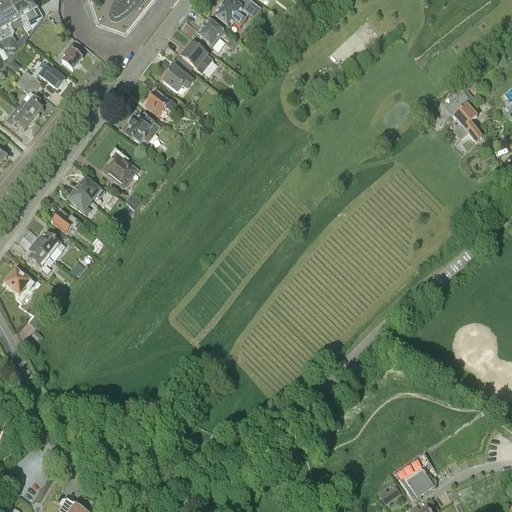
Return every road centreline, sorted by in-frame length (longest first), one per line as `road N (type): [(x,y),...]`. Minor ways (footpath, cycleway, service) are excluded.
road 1 (unclassified): [(511,218),(388,322),(257,450),(220,476),(170,494),(123,493),(73,469),(0,327)]
road 2 (unclassified): [(0,243),(108,102)]
road 3 (unclassified): [(0,192),(71,105),(91,95),(108,102)]
road 4 (residential): [(108,102),(186,0)]
